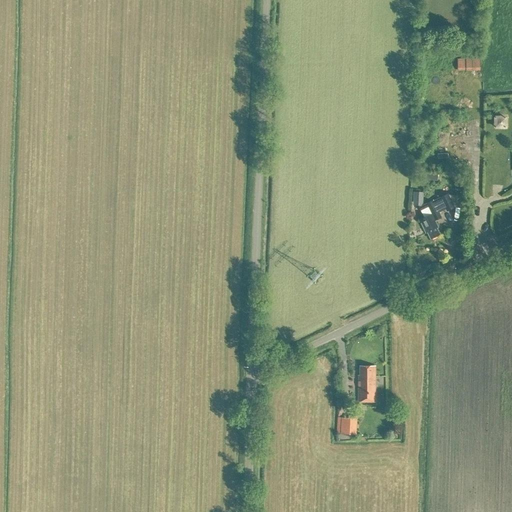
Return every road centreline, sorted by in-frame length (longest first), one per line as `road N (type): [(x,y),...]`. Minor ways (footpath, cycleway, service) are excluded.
road 1 (unclassified): [(253,372),(266,0)]
road 2 (unclassified): [(253,372),(511,251)]
road 3 (unclassified): [(248,511),(253,372)]
